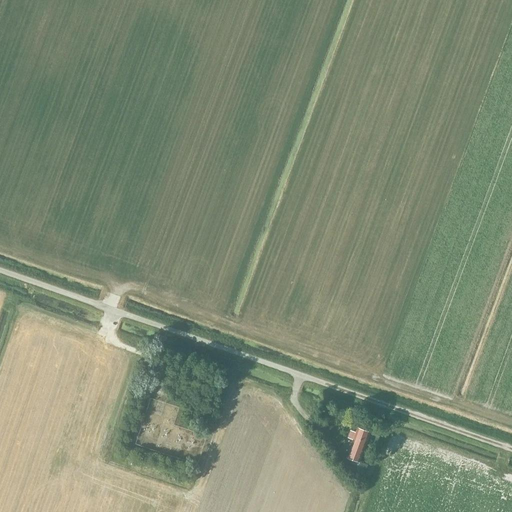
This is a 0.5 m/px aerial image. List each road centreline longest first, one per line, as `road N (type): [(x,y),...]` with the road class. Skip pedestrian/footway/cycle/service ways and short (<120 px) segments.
road 1 (unclassified): [(299,375),(0,271)]
road 2 (track): [(511,449),(299,375)]
